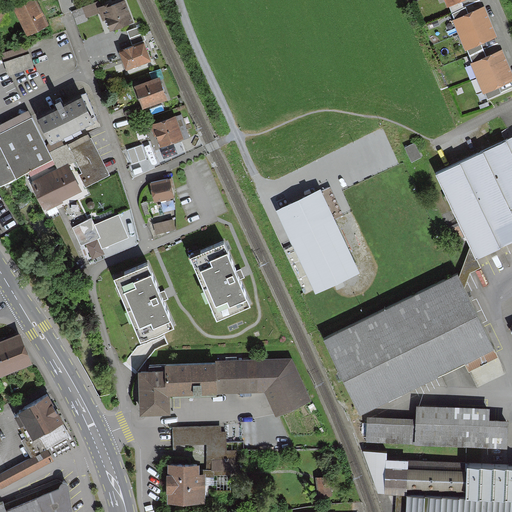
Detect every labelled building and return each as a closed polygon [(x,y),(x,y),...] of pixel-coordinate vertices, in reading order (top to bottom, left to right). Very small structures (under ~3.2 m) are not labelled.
[(23,0),(13,5),(28,33),(50,22),(38,0),(23,0)] [(107,17),(111,28),(134,19),(126,0),(115,0),(109,3),(108,1),(97,5),(100,12),(103,19),(107,17)] [(445,0),(447,5),(449,4),(452,11),(464,7),(461,0),(445,0)] [(100,12),(97,5),(96,1),(82,6),(86,17),(100,12)] [(464,7),(452,11),(454,16),(452,17),(465,48),(467,47),(469,53),(484,47),(481,42),(498,36),(485,5),(468,11),(466,6),(464,7)] [(86,17),(82,6),(72,10),(77,24),(87,20),(86,17)] [(4,7),(0,9),(0,18),(8,14),(4,7)] [(141,25),(127,30),(132,44),(145,39),(146,39),(141,25)] [(119,48),(126,68),(152,59),(145,39),(132,44),(119,48)] [(4,59),(30,51),(28,44),(2,52),(4,59)] [(472,59),(470,60),(483,92),(485,91),(488,97),(501,92),(498,84),(511,78),(511,72),(502,49),(487,55),(484,47),(469,53),(472,59)] [(4,59),(9,73),(35,65),(30,51),(4,59)] [(135,82),(143,106),(168,97),(160,73),(135,82)] [(50,139),(51,140),(74,129),(96,118),(82,91),(37,113),(50,139)] [(142,112),(140,106),(125,111),(127,119),(142,113),(142,112)] [(0,121),(0,130),(32,114),(29,108),(0,121)] [(149,110),(142,112),(142,113),(144,118),(151,115),(149,110)] [(157,134),(161,144),(184,136),(176,115),(176,113),(152,122),(152,123),(150,123),(154,135),(157,134)] [(182,113),(176,115),(184,136),(185,138),(190,136),(182,113)] [(0,184),(7,181),(54,158),(47,144),(32,114),(0,130),(0,184)] [(135,126),(139,139),(148,136),(144,123),(135,126)] [(111,174),(92,135),(90,136),(88,132),(78,137),(74,129),(51,140),(50,139),(47,144),(54,158),(58,167),(69,162),(69,163),(76,160),(82,171),(79,173),(86,187),(111,174)] [(511,133),(436,170),(470,244),(476,256),(511,238),(511,133)] [(422,156),(414,141),(405,146),(412,161),(422,156)] [(142,144),(128,149),(132,162),(146,157),(142,144)] [(31,182),(46,209),(63,200),(63,199),(82,188),(69,163),(69,162),(58,167),(31,182)] [(170,176),(150,180),(154,200),(159,199),(160,201),(171,199),(171,197),(175,196),(173,186),(174,186),(172,177),(171,177),(170,176)] [(316,291),(361,270),(336,218),(344,214),(331,185),(322,189),(321,186),(276,207),(316,291)] [(152,214),(147,199),(141,201),(146,216),(152,214)] [(119,213),(95,223),(100,236),(98,237),(102,247),(128,236),(119,213)] [(98,237),(100,236),(95,223),(92,217),(72,226),(80,245),(85,243),(92,259),(105,253),(102,247),(98,237)] [(153,222),(156,233),(176,228),(173,218),(153,222)] [(251,303),(224,238),(190,252),(217,317),(251,303)] [(458,270),(324,336),(360,412),(465,360),(495,346),(465,285),(470,272),(481,266),(476,256),(470,244),(459,274),(458,270)] [(305,292),(313,289),(296,249),(288,253),(305,292)] [(175,323),(148,260),(114,274),(141,338),(175,323)] [(0,374),(33,361),(21,330),(0,338),(0,374)] [(499,354),(495,346),(465,360),(469,369),(499,354)] [(291,356),(217,359),(218,390),(218,391),(264,390),(276,415),(311,398),(291,356)] [(471,372),(477,384),(506,370),(500,358),(471,372)] [(218,390),(217,359),(165,361),(165,363),(149,363),(150,367),(138,368),(140,412),(171,411),(171,392),(218,390)] [(396,403),(415,395),(413,390),(394,397),(396,403)] [(62,420),(64,419),(48,391),(17,408),(18,410),(14,413),(27,436),(22,439),(31,456),(47,447),(70,434),(62,420)] [(416,416),(367,414),(366,440),(507,446),(508,417),(490,416),(490,405),(416,402),(416,416)] [(221,425),(173,426),(174,444),(207,443),(227,443),(227,430),(222,430),(221,425)] [(214,483),(214,470),(212,470),(212,468),(212,458),(235,457),(237,449),(227,449),(227,443),(207,443),(206,468),(200,468),(200,470),(206,470),(206,484),(214,483)] [(0,486),(1,488),(54,459),(47,447),(31,456),(0,472),(0,486)] [(511,511),(511,462),(386,457),(387,450),(363,449),(379,491),(396,492),(395,511),(511,511)] [(235,457),(212,458),(212,468),(212,470),(214,470),(236,468),(235,457)] [(200,460),(168,460),(168,499),(203,499),(206,499),(206,496),(206,484),(206,470),(200,470),(200,468),(200,460)] [(330,474),(315,476),(318,496),(332,494),(330,474)] [(0,500),(0,511),(72,511),(69,483),(68,481),(66,480),(65,480),(63,480),(61,481),(60,482),(59,483),(59,485),(7,508),(4,500),(0,500)] [(231,489),(213,489),(213,496),(213,504),(213,505),(231,505),(231,489)]
